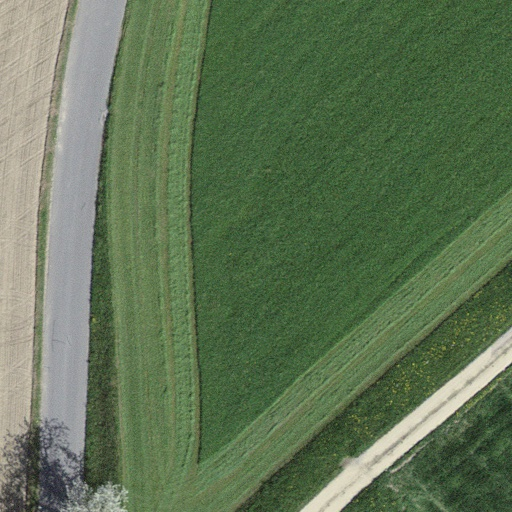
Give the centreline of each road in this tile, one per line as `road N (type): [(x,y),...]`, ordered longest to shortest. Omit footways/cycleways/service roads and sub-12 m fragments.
road 1 (unclassified): [(101,0),(70,208),(58,511)]
road 2 (track): [(319,511),(511,342)]
